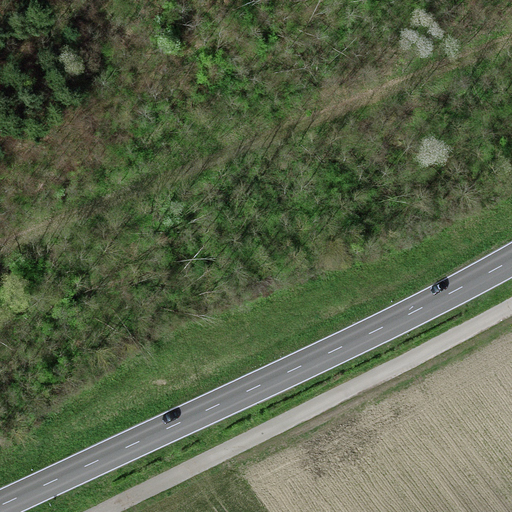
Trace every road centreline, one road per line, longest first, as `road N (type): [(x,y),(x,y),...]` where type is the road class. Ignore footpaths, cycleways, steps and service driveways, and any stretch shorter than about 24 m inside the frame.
road 1 (primary): [(0,505),(511,259)]
road 2 (track): [(511,35),(0,247)]
road 3 (track): [(97,511),(511,304)]
